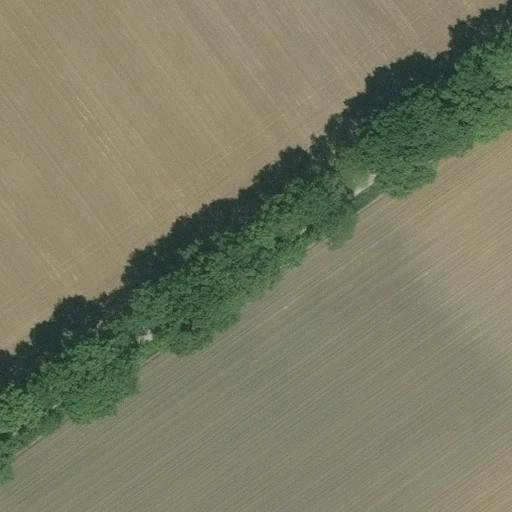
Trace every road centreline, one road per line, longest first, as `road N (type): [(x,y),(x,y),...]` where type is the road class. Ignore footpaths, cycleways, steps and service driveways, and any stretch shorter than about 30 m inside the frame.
road 1 (unclassified): [(0,435),(511,73)]
road 2 (residential): [(422,511),(269,298)]
road 3 (residential): [(0,87),(124,0)]
